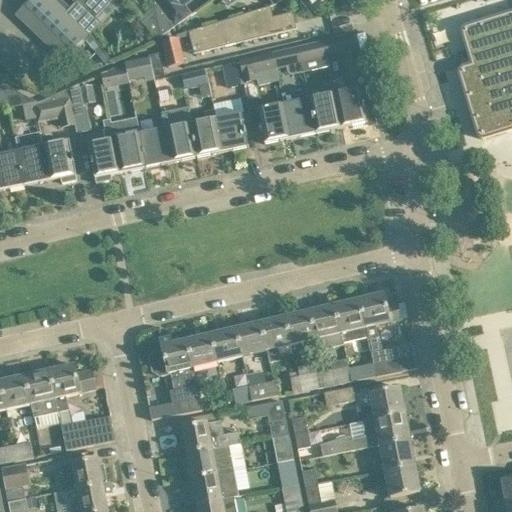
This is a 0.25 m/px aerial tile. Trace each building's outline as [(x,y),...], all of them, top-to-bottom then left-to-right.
[(30,0),(15,14),(65,61),(90,35),(51,0),(30,0)] [(193,16),(180,0),(150,0),(153,13),(159,38),(160,39),(193,16)] [(327,0),(300,0),(311,13),(327,0)] [(189,32),(189,35),(194,55),(297,30),(293,13),(273,17),(270,7),(189,32)] [(457,70),(457,72),(457,75),(474,133),(476,135),(477,137),(479,138),(482,139),(484,138),(511,130),(511,10),(466,24),(464,25),(462,27),(461,29),(460,31),(461,34),(469,63),(463,65),(460,66),(459,67),(457,70)] [(141,23),(159,38),(153,13),(141,23)] [(340,56),(359,51),(355,35),(350,37),(350,36),(336,40),(325,42),(329,59),(340,56)] [(178,39),(163,42),(169,68),(184,65),(178,39)] [(302,65),(329,59),(325,42),(299,48),(302,65)] [(299,48),(273,54),(277,71),(287,68),(302,65),(299,48)] [(160,54),(150,57),(155,80),(155,82),(166,80),(160,54)] [(240,62),(243,79),(256,76),(277,71),(273,54),(240,62)] [(125,63),(129,82),(144,79),(145,83),(155,80),(150,57),(149,57),(150,58),(125,63)] [(129,82),(125,63),(124,63),(102,74),(104,90),(129,84),(128,82),(129,82)] [(236,64),(222,67),(228,91),(242,88),(236,64)] [(206,70),(188,74),(191,89),(199,87),(209,84),(206,70)] [(343,79),(332,81),(342,129),(368,124),(361,89),(346,92),(343,79)] [(310,100),(317,134),(342,129),(332,81),(323,83),(326,96),(310,100)] [(76,126),(75,126),(77,134),(91,131),(86,107),(84,108),(78,85),(69,90),(76,126)] [(8,108),(9,108),(4,86),(0,86),(0,104),(7,103),(8,108)] [(37,118),(34,101),(4,86),(9,108),(22,105),(26,121),(37,118)] [(282,95),(284,105),(291,140),(317,134),(310,100),(307,89),(282,95)] [(61,129),(75,126),(76,126),(69,90),(44,101),(37,102),(34,101),(37,118),(38,118),(39,124),(59,119),(61,129)] [(116,95),(105,97),(110,120),(120,118),(116,95)] [(258,110),(261,125),(265,145),(291,140),(284,105),(258,110)] [(191,124),(188,114),(187,109),(173,112),(172,111),(161,113),(165,129),(172,164),(198,159),(191,124)] [(249,148),(245,128),(242,114),(216,119),(223,153),(249,148)] [(198,159),(223,153),(216,119),(191,124),(198,159)] [(121,174),(111,124),(110,120),(103,121),(106,141),(88,145),(91,160),(95,180),(96,179),(98,185),(112,182),(111,176),(121,174)] [(124,133),(121,121),(111,124),(121,174),(147,169),(140,135),(123,138),(122,133),(124,133)] [(140,135),(147,169),(172,164),(165,129),(140,135)] [(18,152),(25,187),(50,181),(43,147),(42,147),(39,134),(16,139),(19,152),(18,152)] [(70,142),(53,145),(51,136),(42,138),(50,181),(61,179),(63,184),(77,181),(75,176),(77,176),(73,157),(70,142)] [(0,191),(25,187),(18,152),(3,155),(1,142),(0,142),(0,191)] [(511,174),(502,176),(511,239),(511,174)] [(415,357),(412,345),(382,351),(376,327),(401,321),(397,305),(387,308),(384,294),(359,300),(367,338),(373,365),(415,357)] [(334,306),(341,335),(343,344),(367,338),(359,300),(334,306)] [(329,349),(343,346),(343,344),(341,335),(334,306),(310,312),(317,346),(319,352),(329,349)] [(310,312),(285,317),(292,346),(302,344),(306,349),(317,346),(310,312)] [(260,323),(267,352),(269,363),(280,361),(277,350),(292,346),(285,317),(260,323)] [(260,323),(236,329),(243,358),(267,352),(260,323)] [(211,335),(218,364),(243,358),(236,329),(211,335)] [(194,369),(218,364),(211,335),(187,340),(194,369)] [(163,355),(149,358),(152,371),(162,378),(170,376),(170,375),(179,373),(188,371),(194,369),(187,340),(172,344),(170,338),(160,340),(161,346),(163,355)] [(401,360),(373,365),(376,378),(403,373),(401,360)] [(68,411),(66,397),(97,391),(93,372),(77,375),(75,365),(50,371),(59,413),(68,411)] [(373,365),(364,367),(365,373),(350,375),(352,383),(376,378),(373,365)] [(326,388),(352,383),(349,370),(348,367),(323,372),(326,388)] [(57,414),(59,413),(50,371),(26,376),(31,406),(32,413),(34,419),(36,418),(57,414)] [(263,372),(247,375),(249,387),(252,402),(277,397),(273,382),(265,384),(263,372)] [(293,394),(326,388),(323,372),(290,379),(293,394)] [(7,411),(31,406),(26,376),(0,382),(7,411)] [(174,391),(170,392),(172,404),(173,405),(175,417),(195,413),(202,412),(200,400),(198,387),(190,388),(183,390),(174,391)] [(235,405),(252,402),(249,387),(248,387),(232,390),(235,405)] [(327,407),(355,401),(353,388),(324,394),(325,398),(327,407)] [(359,423),(362,423),(406,415),(400,388),(371,394),(373,406),(356,409),(359,423)] [(272,440),(289,436),(282,402),(246,409),(249,421),(267,417),(272,440)] [(172,404),(150,409),(152,421),(175,417),(173,405),(172,404)] [(180,421),(182,429),(187,455),(229,448),(241,445),(238,433),(224,436),(221,422),(220,422),(219,413),(180,421)] [(323,457),(381,446),(411,440),(406,415),(362,423),(365,437),(352,440),(351,436),(347,438),(343,437),(340,437),(338,438),(337,439),(335,441),(320,446),(323,457)] [(295,435),(308,433),(305,417),(292,420),(295,435)] [(62,427),(64,439),(92,434),(89,422),(62,427)] [(298,450),(311,448),(308,433),(295,435),(298,450)] [(67,452),(94,447),(92,434),(64,439),(67,452)] [(294,461),(289,436),(272,440),(277,464),(294,461)] [(411,440),(381,446),(385,472),(415,466),(411,440)] [(15,447),(18,462),(34,459),(31,443),(15,446),(15,447)] [(18,462),(15,447),(15,446),(0,448),(0,460),(1,465),(18,462)] [(192,481),(218,475),(234,472),(229,448),(187,455),(192,481)] [(65,493),(104,485),(99,459),(61,467),(65,493)] [(11,468),(2,470),(4,481),(9,504),(25,501),(26,501),(23,487),(30,486),(26,465),(11,468)] [(415,466),(385,472),(390,499),(421,493),(415,466)] [(302,472),(305,488),(318,485),(315,470),(302,472)] [(282,490),(299,487),(296,471),(279,474),(282,490)] [(234,498),(239,497),(234,472),(218,475),(192,481),(197,506),(223,501),(234,498)] [(511,480),(502,482),(508,511),(511,510),(511,480)] [(104,485),(65,493),(68,511),(101,511),(109,511),(106,497),(112,496),(110,484),(104,485)] [(336,511),(335,502),(321,505),(318,485),(305,488),(309,511),(336,511)] [(303,511),(299,487),(282,490),(285,504),(286,511),(303,511)] [(197,511),(236,511),(234,498),(223,501),(197,506),(197,511)] [(36,499),(26,501),(27,509),(37,507),(36,499)] [(27,511),(25,501),(9,504),(10,511),(27,511)]
